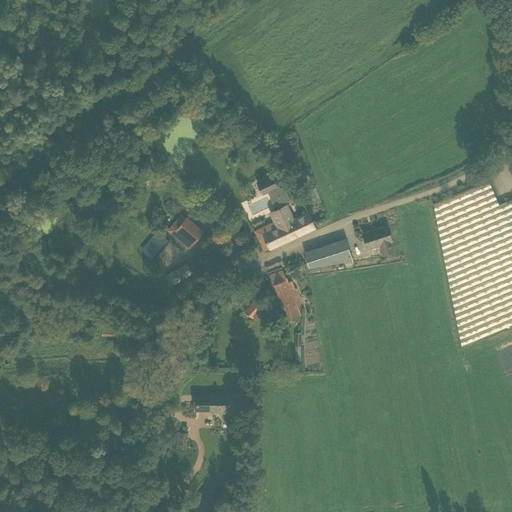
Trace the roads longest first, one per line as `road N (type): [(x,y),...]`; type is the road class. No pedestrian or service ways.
road 1 (unclassified): [(144,511),(169,358),(185,317),(202,299),(274,257),(460,184),(511,137)]
road 2 (track): [(249,0),(0,189)]
